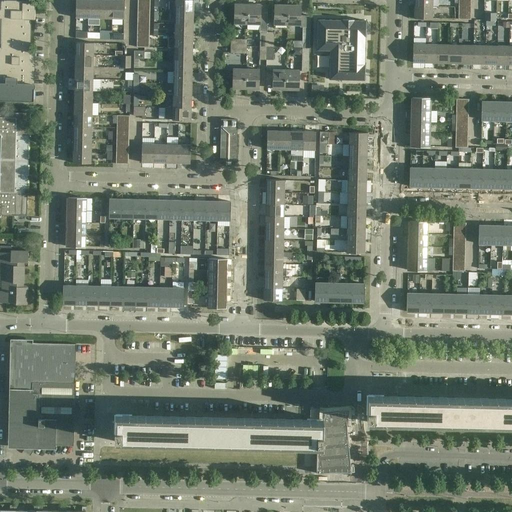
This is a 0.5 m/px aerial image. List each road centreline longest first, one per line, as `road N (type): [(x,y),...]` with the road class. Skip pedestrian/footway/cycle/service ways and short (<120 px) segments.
road 1 (residential): [(109,326),(108,392),(349,396),(350,366)]
road 2 (residential): [(379,492),(105,485)]
road 3 (residential): [(51,176),(55,0)]
road 4 (residential): [(511,457),(390,455),(381,460),(379,492)]
road 5 (residential): [(350,366),(511,369)]
road 6 (residential): [(210,180),(51,176)]
road 7 (residential): [(47,325),(51,176)]
road 8 (residential): [(241,329),(245,181)]
road 9 (residential): [(246,110),(389,112)]
road 10 (residential): [(109,326),(241,329)]
road 11 (residential): [(384,332),(387,202)]
road 12 (residential): [(384,332),(511,335)]
road 13 (residential): [(511,205),(387,202)]
road 14 (residential): [(511,81),(390,78)]
